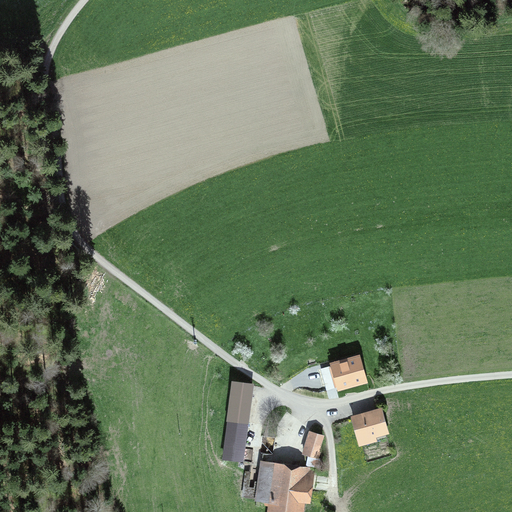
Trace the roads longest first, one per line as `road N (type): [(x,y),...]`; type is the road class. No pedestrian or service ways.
road 1 (unclassified): [(329,399),(279,389),(75,228),(64,206),(44,71),(79,0)]
road 2 (unclassified): [(511,373),(329,399)]
